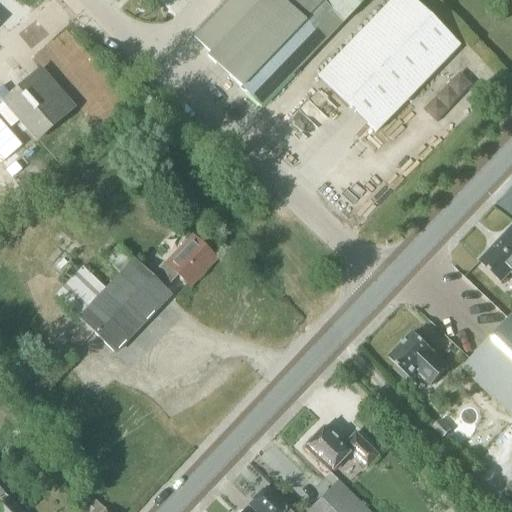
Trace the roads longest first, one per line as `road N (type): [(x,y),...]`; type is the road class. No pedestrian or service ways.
road 1 (unclassified): [(385,282),(76,0)]
road 2 (primary): [(168,511),(385,282)]
road 3 (primary): [(385,282),(511,150)]
